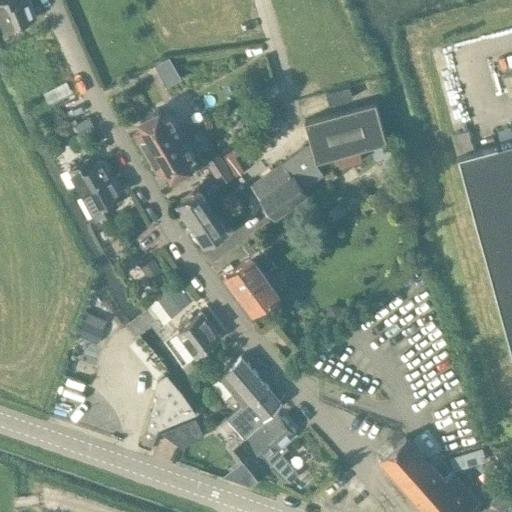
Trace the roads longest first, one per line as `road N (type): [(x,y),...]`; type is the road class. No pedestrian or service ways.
road 1 (residential): [(401,511),(219,298),(171,228),(98,102),(52,0)]
road 2 (residential): [(258,511),(0,420)]
